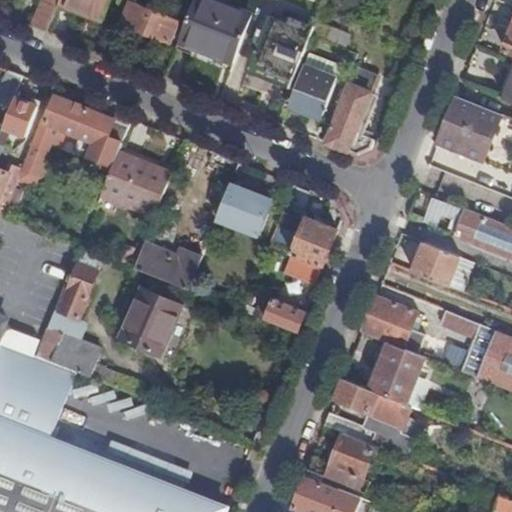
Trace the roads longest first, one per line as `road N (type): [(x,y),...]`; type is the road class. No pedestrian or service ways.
road 1 (residential): [(384,193),(0,44)]
road 2 (residential): [(259,511),(384,193)]
road 3 (residential): [(384,193),(466,0)]
